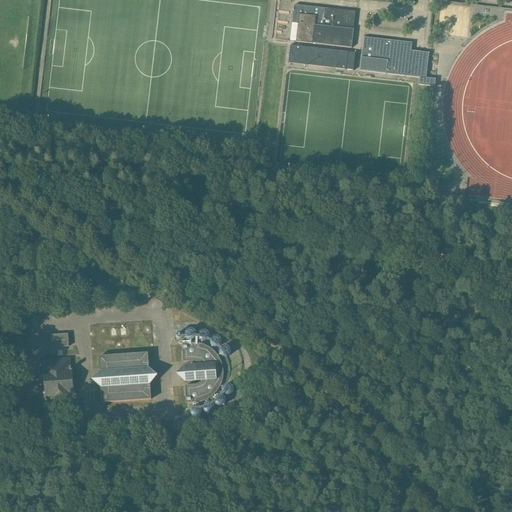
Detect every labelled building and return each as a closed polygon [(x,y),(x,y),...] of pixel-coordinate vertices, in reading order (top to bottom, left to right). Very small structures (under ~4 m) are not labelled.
[(295,6),(294,9),(293,9),(293,11),(294,11),(293,23),(298,24),(296,42),(352,49),(354,30),(356,13),(295,6)] [(419,85),(425,86),(435,87),(436,80),(426,78),(429,54),(430,54),(430,53),(412,51),(412,48),(411,48),(411,46),(408,43),(364,38),(360,71),(386,74),(386,75),(386,74),(420,78),(419,85)] [(356,54),(349,53),(291,46),(289,64),(290,64),(302,65),(354,71),(356,54)] [(68,334),(52,335),(53,348),(69,347),(68,334)] [(3,339),(4,351),(21,350),(20,337),(3,339)] [(200,382),(193,385),(186,386),(187,403),(193,403),(203,401),(211,397),(218,390),(222,381),(223,372),(221,362),(216,354),(209,348),(200,344),(190,343),(183,344),(184,362),(191,362),(198,363),(203,369),(203,376),(200,382)] [(148,353),(99,356),(100,372),(106,372),(108,386),(101,387),(103,403),(152,400),(150,384),(145,384),(143,370),(150,369),(148,353)] [(70,360),(42,361),(46,407),(75,405),(72,370),(71,370),(71,368),(70,368),(70,360)] [(35,399),(14,401),(16,422),(37,420),(35,399)]
